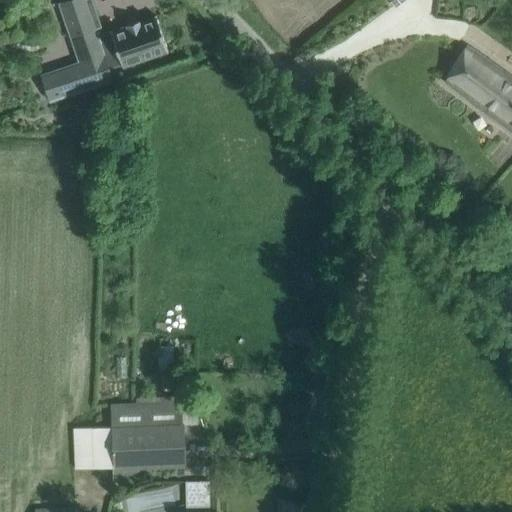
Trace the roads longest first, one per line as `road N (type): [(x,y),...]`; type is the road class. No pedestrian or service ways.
road 1 (unclassified): [(334,511),(380,181)]
road 2 (unclassified): [(380,181),(208,0)]
road 3 (unclassified): [(511,309),(380,181)]
